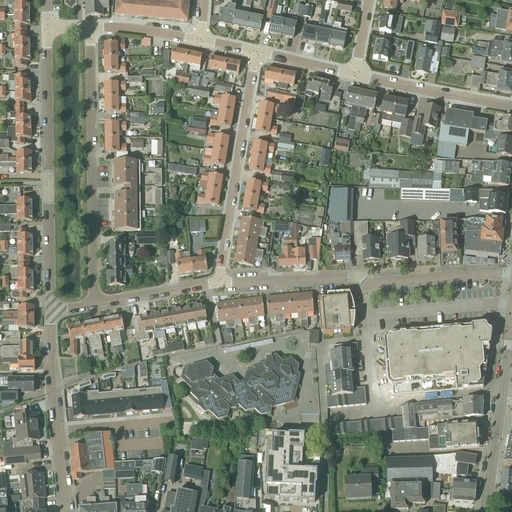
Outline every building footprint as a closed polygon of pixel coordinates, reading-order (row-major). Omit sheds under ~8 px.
[(22,0),(8,0),(8,7),(14,7),(14,16),(30,16),(30,5),(23,5),(22,0)] [(103,9),(109,9),(108,0),(85,0),(86,17),(103,16),(103,9)] [(117,0),(116,15),(187,22),(188,0),(117,0)] [(272,17),(271,19),(268,33),(281,36),(284,22),(275,20),(279,2),(270,0),(267,16),(272,17)] [(385,0),(384,8),(396,10),(397,3),(403,4),(403,0),(385,0)] [(456,1),(450,0),(446,0),(446,10),(455,11),(456,1)] [(336,11),(351,14),(353,6),(338,3),(336,11)] [(232,26),(234,11),(235,7),(228,5),(227,11),(220,10),(217,23),(232,26)] [(303,18),(306,8),(302,7),(296,5),(294,15),(298,16),(297,17),(302,18),(303,18)] [(306,8),(303,18),(311,20),(312,12),(313,9),(306,8)] [(508,12),(498,11),(497,17),(490,16),(490,20),(496,21),(496,20),(511,22),(511,11),(508,11),(508,12)] [(440,24),(440,25),(449,27),(451,14),(443,12),(440,24)] [(234,13),(232,26),(245,29),(248,15),(234,13)] [(329,46),(332,27),(324,26),(326,14),(321,13),(319,27),(318,27),(315,43),(329,46)] [(248,15),(245,29),(259,32),(262,18),(248,15)] [(26,26),(30,26),(30,16),(14,16),(15,27),(9,27),(9,33),(15,33),(26,32),(26,26)] [(381,17),(379,31),(391,33),(391,34),(399,35),(402,19),(393,17),(392,19),(381,17)] [(332,27),(329,46),(343,49),(346,34),(347,34),(347,31),(340,30),(342,19),(337,18),(336,24),(334,23),(333,28),(332,27)] [(293,39),(296,24),(297,20),(292,19),(291,23),(284,22),(281,36),(293,39)] [(511,22),(496,20),(496,21),(495,30),(511,32),(511,22)] [(440,24),(426,21),(424,34),(426,34),(425,44),(437,45),(440,24)] [(315,43),(318,27),(305,24),(305,26),(304,26),(301,41),(315,43)] [(455,31),(442,28),(440,41),(453,43),(455,31)] [(15,35),(15,41),(15,52),(31,51),(31,41),(26,41),(26,34),(15,35)] [(376,43),(373,58),(386,61),(389,46),(397,47),(398,41),(383,38),(382,44),(376,43)] [(103,43),(103,57),(116,57),(116,50),(124,49),(124,42),(103,43)] [(511,54),(511,43),(504,42),(504,44),(491,42),(490,43),(490,45),(478,43),(478,44),(474,43),(473,48),(511,54)] [(408,43),(404,62),(411,63),(414,44),(408,43)] [(511,54),(473,48),(472,55),(483,56),(483,57),(496,59),(496,56),(502,57),(501,63),(511,64),(511,54)] [(180,85),(187,52),(172,49),(170,60),(184,63),(182,74),(176,73),(174,84),(180,85)] [(425,75),(427,76),(430,62),(436,63),(438,54),(419,50),(414,73),(416,73),(417,76),(423,77),(425,75)] [(26,62),(31,62),(31,51),(15,52),(15,68),(26,68),(26,62)] [(201,55),(187,52),(180,85),(200,89),(201,86),(202,79),(197,78),(196,83),(189,81),(190,76),(186,75),(188,64),(199,66),(201,55)] [(103,72),(124,72),(124,65),(116,65),(116,57),(103,57),(103,72)] [(209,68),(223,71),(225,60),(211,57),(209,68)] [(237,74),(240,63),(225,60),(223,71),(237,74)] [(485,64),(471,62),(470,69),(484,71),(485,64)] [(264,79),(278,82),(281,71),(266,68),(264,79)] [(296,74),(281,71),(278,82),(279,82),(277,90),(286,91),(287,84),(293,86),(296,74)] [(481,73),(480,78),(511,83),(511,72),(500,71),(499,76),(481,73)] [(203,74),(202,79),(201,86),(206,87),(207,83),(209,83),(211,75),(203,74)] [(15,83),(15,93),(31,93),(31,82),(23,82),(23,76),(8,76),(9,83),(15,83)] [(511,88),(511,83),(480,78),(471,76),(470,87),(479,89),(479,85),(497,88),(497,91),(511,94),(511,88)] [(305,92),(304,96),(311,98),(312,94),(317,96),(318,91),(321,80),(313,78),(313,79),(308,78),(305,92)] [(329,102),(334,85),(329,84),(330,82),(321,80),(318,91),(325,93),(323,100),(329,102)] [(104,83),(104,98),(117,98),(117,90),(124,90),(124,83),(104,83)] [(233,94),(234,87),(216,84),(215,91),(233,94)] [(210,91),(200,89),(185,86),(184,90),(189,91),(188,95),(208,99),(210,91)] [(354,132),(363,92),(349,89),(345,105),(352,107),(350,115),(351,115),(347,131),(354,132)] [(293,107),(294,103),(275,99),(277,92),(268,90),(265,90),(264,96),(267,97),(267,99),(285,102),(283,112),(298,115),(299,110),(302,111),(303,109),(293,107)] [(275,99),(294,103),(296,94),(291,93),(290,95),(277,92),(275,99)] [(377,95),(363,92),(354,132),(359,133),(360,125),(363,126),(367,108),(373,109),(377,95)] [(31,103),(31,93),(15,93),(16,110),(24,110),(24,103),(31,103)] [(293,107),(303,109),(305,98),(297,96),(297,94),(296,94),(294,103),(293,107)] [(221,103),(220,111),(232,113),(235,99),(214,96),(213,102),(221,103)] [(382,122),(391,123),(396,99),(384,97),(381,112),(382,113),(382,116),(376,115),(373,132),(379,133),(382,122)] [(104,113),(124,113),(124,105),(117,105),(117,98),(104,98),(104,113)] [(401,125),(399,137),(411,139),(414,122),(402,120),(403,117),(404,117),(408,102),(396,99),(391,123),(401,125)] [(260,103),(258,118),(271,120),(272,112),(279,113),(281,106),(260,103)] [(411,139),(409,146),(421,148),(423,136),(422,136),(424,126),(435,128),(439,109),(435,108),(435,106),(429,105),(429,106),(424,106),(421,119),(416,118),(415,118),(414,122),(411,139)] [(24,117),(24,110),(16,110),(16,114),(10,114),(10,120),(16,120),(16,128),(31,128),(31,117),(24,117)] [(232,113),(220,111),(218,118),(211,117),(210,124),(230,127),(232,113)] [(472,120),(473,116),(446,112),(444,128),(469,132),(484,134),(511,138),(511,118),(503,117),(502,125),(494,124),(494,126),(486,124),(486,122),(472,120)] [(131,115),(131,126),(145,126),(145,120),(139,120),(139,115),(131,115)] [(271,120),(258,118),(256,132),(276,135),(277,128),(269,127),(271,120)] [(193,127),(205,129),(206,122),(190,119),(189,126),(193,127)] [(104,124),(104,138),(117,138),(117,131),(125,131),(125,123),(104,124)] [(206,130),(188,127),(187,133),(199,135),(198,138),(204,139),(206,130)] [(32,139),(31,128),(16,128),(7,128),(7,137),(0,136),(0,149),(8,149),(8,143),(16,143),(16,145),(24,145),(24,139),(32,139)] [(466,148),(469,132),(444,128),(443,128),(441,128),(435,158),(453,161),(456,146),(466,148)] [(214,142),(213,149),(226,152),(228,137),(208,134),(207,141),(214,142)] [(511,138),(484,134),(483,140),(495,142),(494,147),(497,148),(495,156),(511,158),(511,154),(511,138)] [(345,150),(348,139),(334,136),(332,147),(345,150)] [(105,153),(125,153),(125,145),(117,145),(117,138),(104,138),(105,153)] [(157,139),(146,139),(147,155),(157,155),(157,139)] [(254,142),(252,157),(264,159),(266,151),(273,152),(274,145),(254,142)] [(278,142),(277,148),(293,151),(294,145),(278,142)] [(223,166),(226,152),(213,149),(212,157),(204,155),(203,163),(223,166)] [(8,157),(1,157),(1,159),(1,164),(32,164),(32,153),(16,153),(16,159),(8,159),(8,157)] [(264,159),(252,157),(249,171),(269,175),(270,167),(263,166),(264,159)] [(114,162),(114,180),(139,179),(139,162),(114,162)] [(510,177),(511,165),(488,162),(488,163),(481,163),(481,166),(473,166),(472,171),(510,177)] [(458,176),(459,164),(441,163),(441,174),(458,176)] [(32,164),(1,164),(0,164),(0,168),(16,168),(16,175),(32,174),(32,164)] [(167,173),(177,174),(178,167),(168,166),(167,173)] [(178,167),(177,174),(195,176),(196,170),(178,167)] [(433,175),(369,171),(369,189),(432,191),(433,175)] [(510,177),(472,171),(470,184),(482,185),(483,178),(491,179),(491,184),(508,187),(510,177)] [(208,182),(207,189),(219,191),(222,177),(202,173),(200,180),(208,182)] [(294,176),(272,173),(271,181),(293,184),(294,176)] [(114,195),(114,197),(140,196),(139,179),(114,180),(114,187),(123,187),(124,194),(114,195)] [(248,181),(245,196),(258,198),(259,190),(267,191),(268,184),(248,181)] [(217,206),(219,191),(207,189),(205,196),(198,195),(197,203),(217,206)] [(331,191),(330,223),(351,224),(352,192),(331,191)] [(450,191),(449,201),(464,202),(464,203),(478,204),(479,204),(478,212),(488,213),(505,215),(507,198),(497,197),(497,192),(479,191),(450,191)] [(114,197),(115,214),(140,213),(140,196),(114,197)] [(257,205),(258,198),(245,196),(243,210),(262,214),(264,206),(257,205)] [(0,211),(32,211),(32,200),(17,201),(17,207),(0,207),(0,211)] [(32,222),(32,211),(0,211),(0,215),(17,216),(17,222),(32,222)] [(115,231),(140,231),(140,213),(115,214),(115,231)] [(241,218),(239,229),(266,234),(267,229),(263,228),(264,221),(260,221),(241,218)] [(465,251),(499,254),(500,244),(501,244),(503,232),(504,220),(487,218),(487,221),(473,219),(454,222),(455,239),(459,239),(460,237),(466,237),(465,251)] [(414,238),(414,222),(402,223),(402,229),(400,229),(397,232),(397,237),(387,238),(388,260),(395,260),(396,262),(401,261),(402,260),(409,259),(408,238),(414,238)] [(440,223),(441,253),(454,253),(456,253),(454,222),(440,223)] [(367,223),(353,224),(354,235),(355,235),(356,252),(364,251),(364,261),(380,260),(379,239),(368,240),(367,223)] [(354,235),(353,224),(341,225),(341,236),(354,235)] [(305,227),(304,236),(315,236),(315,228),(305,227)] [(239,229),(237,241),(257,244),(258,237),(265,238),(266,234),(239,229)] [(17,247),(33,246),(33,236),(25,236),(25,230),(17,230),(17,231),(12,231),(12,239),(17,239),(17,247)] [(438,231),(433,231),(433,235),(422,235),(422,239),(418,239),(418,259),(434,258),(433,249),(439,249),(438,231)] [(136,246),(155,246),(155,236),(155,235),(136,235),(136,246)] [(292,267),(291,239),(285,239),(285,257),(278,257),(278,268),(292,267)] [(292,239),(291,239),(292,267),(306,267),(305,256),(305,251),(296,251),(296,239),(292,239)] [(342,240),(331,241),(331,251),(335,251),(335,262),(350,262),(349,248),(348,239),(342,240)] [(309,261),(319,261),(320,248),(316,248),(316,240),(309,240),(309,261)] [(237,241),(236,252),(262,256),(263,252),(255,250),(257,244),(237,241)] [(107,260),(124,259),(124,252),(134,252),(134,245),(107,245),(107,260)] [(17,247),(18,265),(26,264),(26,257),(33,257),(33,246),(17,247)] [(198,259),(190,260),(192,273),(206,271),(204,251),(197,252),(198,259)] [(262,256),(236,252),(234,263),(253,267),(254,260),(261,261),(262,256)] [(189,253),(175,255),(178,275),(192,273),(190,260),(189,253)] [(107,260),(107,273),(131,272),(131,267),(124,267),(124,259),(107,260)] [(167,270),(167,259),(158,259),(158,270),(167,270)] [(26,271),(26,264),(18,265),(18,282),(33,282),(33,271),(26,271)] [(124,278),(131,278),(131,272),(107,273),(107,287),(124,287),(124,278)] [(34,292),(33,282),(18,282),(18,293),(12,293),(12,298),(26,298),(26,292),(34,292)] [(349,330),(353,329),(354,324),(354,319),(354,314),(353,314),(353,309),(354,310),(353,305),(352,301),(350,296),(349,292),(326,294),(327,297),(317,298),(317,299),(320,332),(324,332),(324,335),(333,334),(332,332),(341,331),(341,333),(350,332),(349,330)] [(307,314),(314,313),(312,299),(312,294),(301,295),(303,322),(307,321),(308,321),(307,314)] [(289,296),(291,315),(298,315),(298,322),(303,322),(301,295),(289,296)] [(289,296),(278,297),(280,324),(281,329),(285,328),(284,316),(291,315),(289,296)] [(275,324),(280,324),(278,297),(266,298),(268,317),(275,316),(275,324)] [(262,298),(252,299),(255,326),(256,333),(259,332),(257,319),(265,318),(262,298)] [(252,299),(240,301),(243,320),(248,320),(249,327),(255,326),(252,299)] [(240,301),(229,302),(232,329),(235,328),(234,321),(243,320),(240,301)] [(232,329),(229,302),(217,304),(219,323),(225,322),(226,330),(232,329)] [(196,304),(192,305),(196,326),(207,324),(206,320),(203,306),(197,308),(196,304)] [(189,309),(182,310),(185,328),(196,326),(192,305),(188,306),(189,309)] [(4,318),(34,318),(34,307),(18,307),(18,313),(4,313),(4,318)] [(164,332),(175,330),(171,308),(167,309),(167,313),(161,314),(164,332)] [(175,330),(185,328),(182,310),(176,311),(175,308),(171,308),(175,330)] [(153,311),(149,312),(153,334),(164,332),(161,314),(154,315),(153,311)] [(146,317),(132,319),(136,343),(149,341),(147,335),(153,334),(149,312),(145,313),(146,317)] [(121,317),(110,319),(116,347),(121,346),(119,332),(123,331),(121,317)] [(4,318),(3,318),(3,326),(19,326),(19,328),(34,328),(34,318),(4,318)] [(110,319),(101,321),(103,335),(109,334),(110,342),(111,348),(116,347),(110,319)] [(101,321),(91,323),(96,351),(102,350),(99,336),(103,335),(101,321)] [(91,323),(81,324),(83,339),(89,338),(91,351),(96,351),(91,323)] [(75,340),(83,339),(81,324),(67,327),(69,341),(70,356),(76,356),(75,340)] [(386,334),(383,338),(387,383),(391,387),(392,397),(483,389),(483,387),(482,373),(485,373),(487,366),(485,352),(489,352),(492,332),(490,332),(485,326),(485,325),(386,334)] [(310,331),(309,345),(318,345),(319,332),(310,331)] [(226,355),(273,345),(272,340),(225,350),(226,355)] [(20,348),(2,348),(2,359),(34,358),(34,352),(32,352),(32,342),(20,342),(20,348)] [(167,346),(168,354),(179,352),(177,344),(167,346)] [(356,344),(345,345),(332,346),(333,352),(330,352),(331,363),(352,361),(351,350),(357,349),(356,344)] [(183,370),(181,380),(191,389),(190,394),(198,403),(197,406),(205,413),(208,412),(218,421),(227,418),(229,411),(235,409),(235,406),(237,405),(244,412),(253,410),(260,416),(270,413),(271,408),(292,402),(297,384),(294,381),(298,365),(291,358),(281,360),(277,357),(276,356),(266,359),(265,364),(256,366),(255,371),(246,373),(244,382),(240,383),(233,377),(219,381),(212,375),(213,370),(206,364),(183,370)] [(34,371),(34,358),(2,359),(2,364),(10,364),(10,366),(18,366),(18,372),(34,371)] [(331,363),(332,374),(350,372),(350,373),(353,373),(352,361),(331,363)] [(147,378),(146,363),(140,365),(139,365),(140,379),(147,378)] [(134,369),(126,372),(126,378),(134,377),(134,369)] [(79,381),(91,377),(88,370),(76,375),(79,381)] [(329,374),(330,385),(351,383),(350,373),(350,372),(332,374),(329,374)] [(9,389),(0,388),(0,402),(1,403),(1,410),(14,406),(14,403),(17,403),(17,394),(33,393),(33,391),(35,391),(35,382),(33,382),(33,380),(24,380),(24,378),(15,378),(15,380),(9,380),(9,389)] [(161,389),(148,390),(150,412),(163,411),(162,399),(169,398),(166,382),(160,383),(161,389)] [(330,385),(331,396),(331,397),(334,396),(340,396),(346,395),(352,395),(351,389),(351,383),(330,385)] [(150,412),(148,390),(136,391),(138,414),(138,413),(150,412)] [(138,414),(136,391),(123,392),(125,415),(138,414)] [(100,417),(98,392),(85,393),(87,418),(88,418),(100,417)] [(112,415),(110,393),(99,395),(98,392),(100,417),(112,415)] [(125,415),(123,392),(110,393),(112,415),(124,414),(124,415),(125,415)] [(87,418),(85,393),(84,393),(85,395),(72,397),(73,409),(74,420),(87,418)] [(335,408),(334,396),(331,397),(331,396),(325,397),(326,409),(327,408),(335,408)] [(413,405),(401,406),(402,418),(403,430),(416,430),(414,415),(418,414),(418,415),(438,414),(452,413),(452,419),(464,418),(482,417),(482,399),(457,401),(457,402),(451,402),(417,405),(413,406),(413,405)] [(0,415),(0,420),(0,422),(5,421),(4,419),(8,419),(12,415),(14,415),(15,417),(16,431),(37,428),(35,415),(24,416),(24,414),(26,413),(26,407),(14,411),(0,415)] [(392,419),(393,431),(403,430),(402,418),(392,419)] [(430,452),(479,448),(478,424),(428,428),(428,429),(420,430),(420,429),(416,430),(403,430),(393,431),(391,431),(392,444),(429,441),(430,452)] [(11,451),(3,452),(5,466),(27,464),(27,462),(41,461),(40,448),(23,450),(22,443),(39,441),(37,428),(16,431),(17,440),(10,441),(11,451)] [(113,475),(115,475),(134,474),(133,462),(113,464),(109,433),(84,436),(85,445),(82,445),(83,448),(69,450),(72,475),(79,474),(102,472),(113,471),(113,475)] [(266,487),(265,499),(278,499),(278,501),(288,501),(294,501),(294,496),(300,496),(300,501),(300,503),(308,503),(314,503),(315,488),(315,489),(315,485),(316,485),(317,479),(317,471),(304,471),(301,471),(298,471),(298,464),(301,464),(302,464),(302,450),(304,450),(304,436),(289,435),(289,437),(286,437),(286,436),(272,436),(271,455),(267,455),(267,471),(266,487)] [(192,440),(191,451),(203,453),(203,451),(206,451),(207,442),(192,440)] [(431,460),(432,473),(456,476),(466,477),(468,465),(475,466),(476,457),(460,454),(456,455),(431,457),(431,460)] [(254,511),(254,501),(249,501),(253,465),(253,458),(239,456),(236,489),(235,503),(233,511),(254,511)] [(168,457),(164,482),(174,483),(175,477),(190,480),(194,460),(179,457),(179,459),(168,457)] [(424,500),(431,500),(432,491),(432,484),(432,473),(431,460),(387,460),(387,481),(384,481),(385,499),(391,499),(391,511),(408,511),(408,505),(425,505),(424,500)] [(153,461),(151,473),(163,475),(166,461),(153,461)] [(115,475),(113,475),(113,471),(102,472),(103,480),(104,491),(116,490),(115,475)] [(369,484),(377,484),(377,471),(360,471),(361,479),(344,480),(345,501),(370,500),(369,488),(369,484)] [(43,499),(45,499),(42,474),(21,476),(23,502),(31,501),(43,499)] [(500,497),(511,497),(511,474),(502,474),(500,497)] [(473,505),(475,483),(454,481),(452,492),(450,492),(449,502),(473,505)] [(120,511),(135,511),(134,486),(126,486),(127,497),(121,498),(121,506),(120,511)] [(142,486),(134,486),(135,511),(148,511),(149,511),(148,505),(148,497),(142,497),(142,486)] [(198,495),(196,502),(197,502),(205,504),(207,489),(205,489),(199,488),(198,495)] [(228,502),(235,503),(236,489),(229,489),(228,502)] [(431,500),(439,501),(439,491),(432,491),(431,500)] [(195,511),(196,509),(197,502),(196,502),(198,495),(178,492),(177,495),(168,493),(164,511),(195,511)] [(0,494),(0,511),(8,511),(8,503),(7,493),(6,493),(0,494)] [(22,511),(44,511),(43,499),(31,501),(23,502),(24,508),(22,508),(22,511)] [(78,511),(94,511),(94,508),(94,499),(87,500),(87,504),(79,504),(80,509),(79,509),(78,511)] [(94,511),(104,511),(104,499),(100,499),(100,508),(94,508),(94,511)] [(108,499),(104,499),(104,511),(115,511),(115,507),(108,507),(108,499)]
